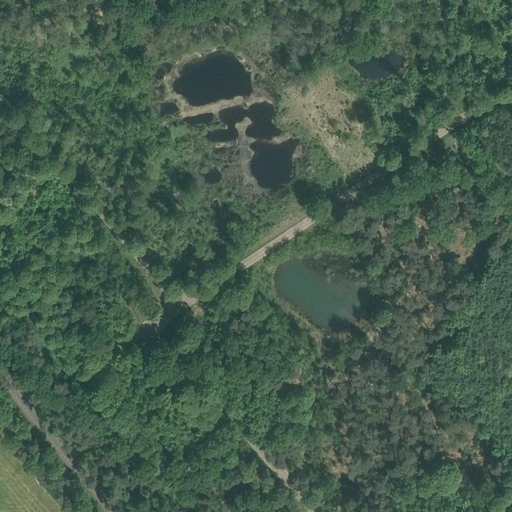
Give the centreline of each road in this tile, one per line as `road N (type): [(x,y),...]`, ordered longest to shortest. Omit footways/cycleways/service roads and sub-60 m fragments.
road 1 (unclassified): [(89,368),(511,83)]
road 2 (tertiary): [(114,511),(0,374)]
